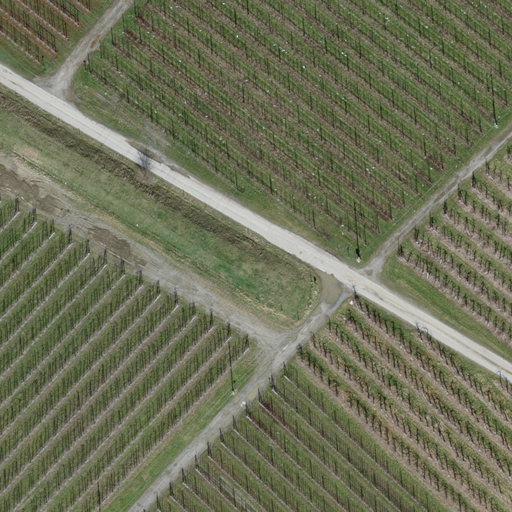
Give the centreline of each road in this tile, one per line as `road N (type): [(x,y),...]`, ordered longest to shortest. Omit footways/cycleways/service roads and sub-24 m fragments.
road 1 (track): [(133,511),(353,279)]
road 2 (track): [(511,124),(353,279)]
road 3 (track): [(43,99),(127,0)]
